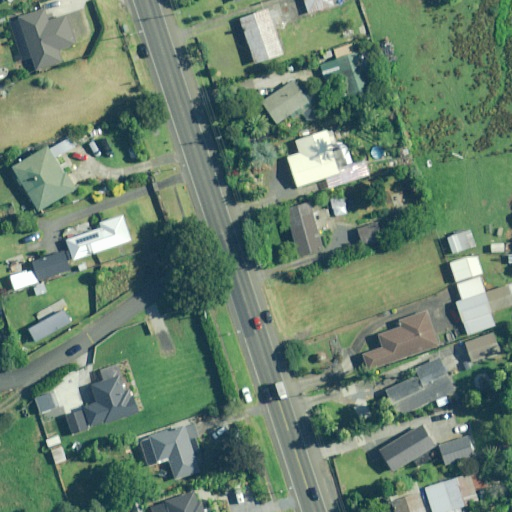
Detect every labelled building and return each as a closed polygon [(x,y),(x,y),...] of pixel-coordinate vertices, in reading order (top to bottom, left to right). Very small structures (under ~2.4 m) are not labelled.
[(335,0),(304,0),(309,13),(336,5),(335,0)] [(44,7),(18,16),(38,71),(64,62),(59,50),(77,43),(66,13),(49,19),(44,7)] [(269,8),(241,18),(257,64),(285,54),(269,8)] [(361,47),(335,55),(349,97),(375,89),(361,47)] [(262,100),(278,123),(297,109),(301,114),(314,105),(295,77),(262,100)] [(333,125),(296,138),(300,151),(288,155),(299,187),(326,177),(329,187),(371,172),(366,157),(355,161),(348,140),(339,143),(333,125)] [(53,141),(13,166),(42,211),(82,186),(53,141)] [(333,226),(325,197),(287,207),(299,257),(324,251),(319,230),(333,226)] [(65,241),(67,240),(70,248),(32,261),(34,267),(10,276),(15,289),(72,269),(69,261),(133,239),(125,215),(101,223),(102,226),(91,230),(88,221),(75,226),(76,228),(62,232),(65,241)] [(380,219),(357,228),(364,245),(386,236),(380,219)] [(467,231),(448,238),(454,253),(473,246),(467,231)] [(457,258),(449,261),(454,273),(462,270),(457,258)] [(481,276),(458,284),(463,300),(456,302),(467,334),(497,324),(481,276)] [(46,282),(33,287),(36,296),(49,291),(46,282)] [(45,296),(24,305),(28,314),(24,316),(31,331),(40,328),(43,334),(64,326),(56,308),(50,310),(45,296)] [(428,309),(398,320),(401,326),(380,334),(384,345),(365,352),(371,369),(441,343),(428,309)] [(498,331),(465,342),(472,362),(505,351),(498,331)] [(144,336),(129,341),(132,352),(148,347),(144,336)] [(96,371),(99,381),(92,384),(97,401),(84,405),(85,407),(67,413),(73,430),(90,424),(91,427),(106,422),(106,424),(141,412),(133,387),(129,389),(124,373),(119,356),(109,359),(112,365),(96,371)] [(419,373),(386,389),(400,418),(457,390),(441,358),(417,369),(419,373)] [(195,422),(141,439),(149,466),(169,459),(176,480),(203,471),(198,455),(205,453),(195,422)] [(381,449),(394,472),(413,460),(418,468),(431,460),(433,463),(444,456),(423,423),(381,449)] [(470,434),(440,444),(447,465),(476,455),(470,434)] [(485,469),(426,487),(433,511),(470,511),(469,506),(494,498),(485,469)] [(390,489),(396,510),(389,511),(428,511),(418,480),(390,489)] [(197,490),(147,508),(148,511),(216,511),(212,497),(201,501),(197,490)]
